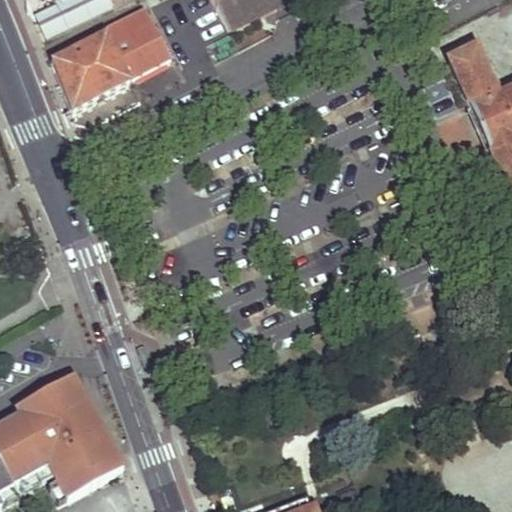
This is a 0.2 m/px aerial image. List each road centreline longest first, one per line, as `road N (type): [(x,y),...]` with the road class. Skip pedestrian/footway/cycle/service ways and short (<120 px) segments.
road 1 (residential): [(53,174),(394,0)]
road 2 (secondary): [(53,174),(170,511)]
road 3 (secondary): [(0,26),(53,174)]
